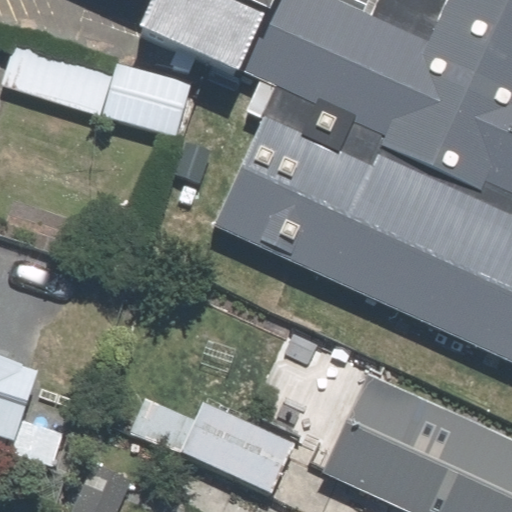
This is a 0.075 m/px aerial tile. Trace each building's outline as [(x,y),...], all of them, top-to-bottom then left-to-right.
[(130,0),(119,25),(201,62),(228,74),(229,71),(262,0),(130,0)] [(250,124),(201,229),(511,371),(511,0),(361,0),(355,13),(326,0),(262,0),(229,71),(246,80),(230,114),(250,124)] [(18,419),(34,373),(0,361),(0,451),(40,465),(52,431),(18,419)] [(309,476),(388,511),(511,511),(511,452),(353,380),(309,476)] [(291,445),(142,384),(121,436),(170,456),(148,509),(154,511),(246,511),(253,497),(267,503),(291,445)]
